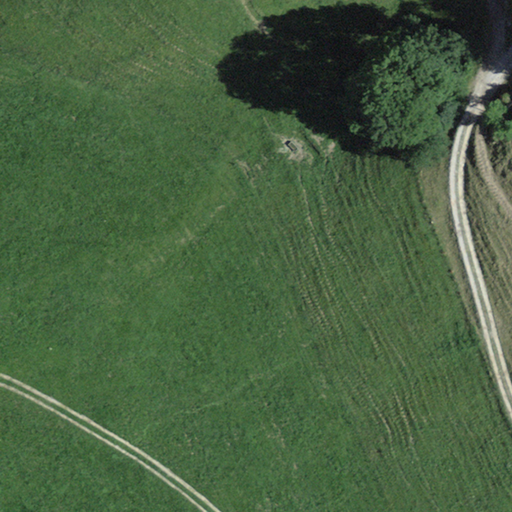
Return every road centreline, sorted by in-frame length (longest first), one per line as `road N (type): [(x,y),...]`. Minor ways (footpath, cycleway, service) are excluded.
road 1 (track): [(511,402),(458,193),(478,93),(495,73)]
road 2 (track): [(213,511),(172,473),(0,378)]
